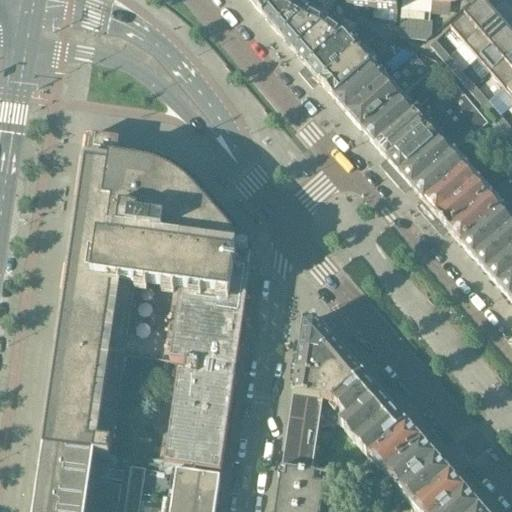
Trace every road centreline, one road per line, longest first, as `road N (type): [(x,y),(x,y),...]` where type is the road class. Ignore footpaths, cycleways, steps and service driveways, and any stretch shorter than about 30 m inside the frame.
road 1 (residential): [(511,490),(286,222)]
road 2 (residential): [(286,222),(243,511)]
road 3 (residential): [(240,167),(217,115),(146,41),(111,22),(36,5)]
road 4 (residential): [(511,359),(341,167)]
road 5 (residential): [(29,46),(107,59),(155,83),(201,116),(240,167)]
road 6 (residential): [(341,167),(193,0)]
road 7 (secondary): [(0,224),(18,98)]
